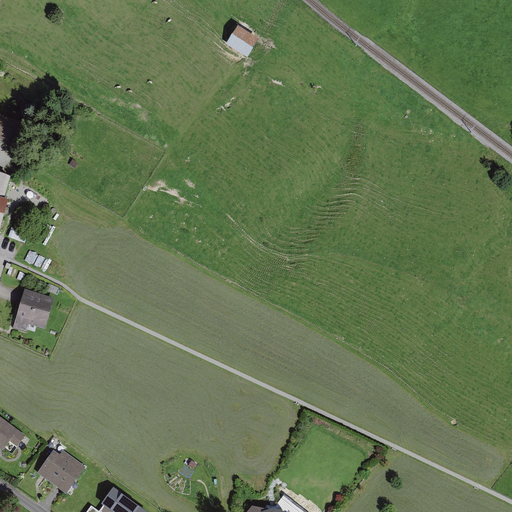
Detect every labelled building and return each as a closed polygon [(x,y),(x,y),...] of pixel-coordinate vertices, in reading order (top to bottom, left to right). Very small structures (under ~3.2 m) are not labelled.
[(257,43),(239,32),(229,47),(247,58),(257,43)] [(1,115),(0,115),(0,139),(12,143),(17,121),(1,115)] [(73,160),(69,165),(74,169),(78,163),(73,160)] [(10,175),(0,172),(0,229),(8,203),(3,202),(10,175)] [(12,227),(9,237),(25,243),(28,233),(12,227)] [(54,300),(26,292),(16,327),(26,330),(28,323),(45,328),(54,300)] [(0,416),(0,448),(2,450),(9,441),(17,447),(25,436),(0,416)] [(11,445),(8,453),(16,456),(19,448),(11,445)] [(67,495),(86,467),(63,450),(59,455),(54,451),(37,474),(67,495)] [(192,461),(188,466),(193,469),(197,464),(192,461)] [(147,511),(112,488),(100,504),(103,506),(112,511),(147,511)]
